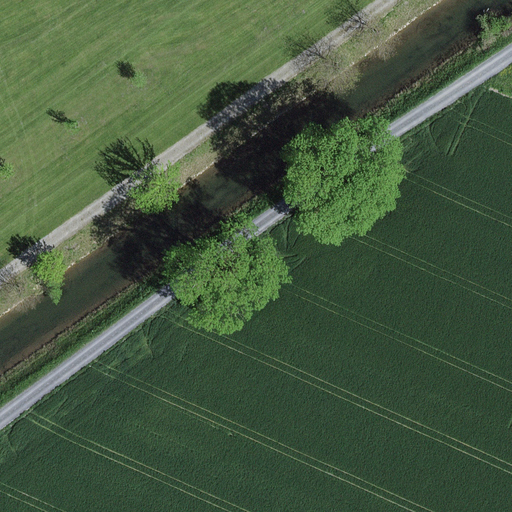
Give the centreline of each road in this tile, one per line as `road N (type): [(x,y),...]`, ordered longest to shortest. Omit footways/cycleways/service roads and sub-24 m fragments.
road 1 (track): [(511,55),(0,421)]
road 2 (track): [(0,280),(390,0)]
